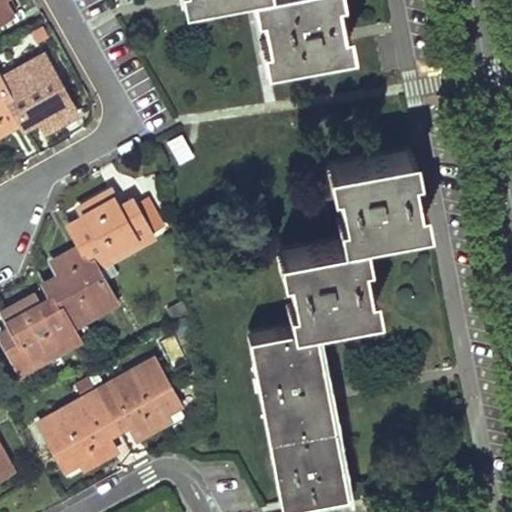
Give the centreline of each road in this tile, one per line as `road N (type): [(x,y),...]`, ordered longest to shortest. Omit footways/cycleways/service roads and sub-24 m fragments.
road 1 (residential): [(0,213),(125,127),(56,0)]
road 2 (residential): [(473,0),(511,199)]
road 3 (residential): [(77,511),(151,470),(187,477),(206,511)]
